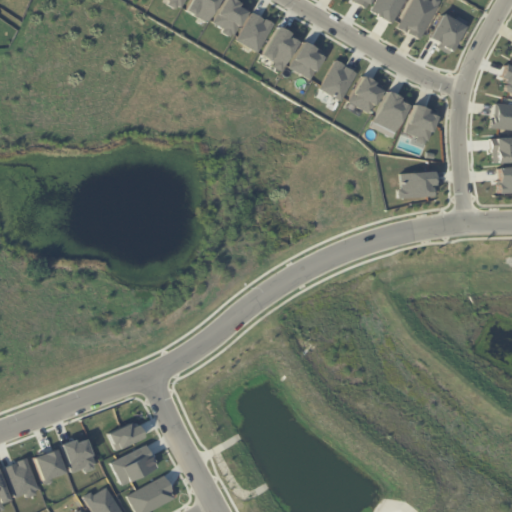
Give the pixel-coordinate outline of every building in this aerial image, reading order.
[(183,0),(179,8),(176,6),(174,9),(160,1),(161,0),(183,0)] [(190,0),(219,0),(205,24),(184,11),(190,0)] [(224,0),(234,0),(240,3),(238,7),(247,12),(233,35),(231,34),(229,37),(221,32),(222,29),(211,22),(224,0)] [(369,0),(364,9),(349,0),(369,0)] [(374,0),(404,0),(390,24),(368,11),(374,0)] [(440,0),(418,40),(396,27),(411,0),(440,0)] [(250,12),(273,24),(256,54),(234,41),(250,12)] [(443,13),(465,26),(451,53),(449,52),(447,54),(435,47),(437,42),(428,37),(443,13)] [(278,26),(291,33),(288,37),(298,42),(280,71),(271,67),(273,63),(260,55),(278,26)] [(304,41),(316,48),(314,52),(323,57),(308,80),(287,67),(304,41)] [(334,59),(355,73),(339,102),(316,89),(334,59)] [(501,64),(511,68),(511,96),(499,91),(500,89),(499,87),(501,84),(499,83),(500,79),(496,77),(501,64)] [(363,75),(376,83),(374,86),(383,91),(374,106),(369,104),(366,113),(346,101),(363,75)] [(388,91),(400,97),(399,101),(409,106),(394,133),(371,121),(388,91)] [(492,103),(511,105),(511,131),(486,128),(487,119),(490,119),(492,103)] [(413,104),(428,109),(427,113),(436,116),(426,142),(423,141),(422,144),(413,140),(414,137),(402,132),(413,104)] [(487,138),(511,137),(511,161),(488,163),(487,138)] [(493,168),(511,166),(511,193),(495,194),(493,168)] [(396,174),(430,171),(431,196),(394,199),(393,190),(398,189),(396,174)] [(105,434),(128,423),(130,427),(137,425),(142,438),(113,451),(105,434)] [(59,445),(73,439),(74,442),(84,439),(93,465),(91,465),(92,469),(83,472),(81,469),(69,473),(59,445)] [(108,463),(143,445),(155,467),(119,487),(108,463)] [(31,457),(55,449),(64,473),(49,478),(50,482),(42,485),(31,457)] [(1,467),(24,458),(36,490),(34,490),(35,494),(25,498),(23,495),(13,499),(1,467)] [(132,511),(125,495),(162,475),(173,498),(148,511),(132,511)] [(0,479),(8,500),(0,503),(3,509),(0,510),(0,479)] [(90,511),(81,497),(89,492),(91,495),(103,488),(119,511),(90,511)]
